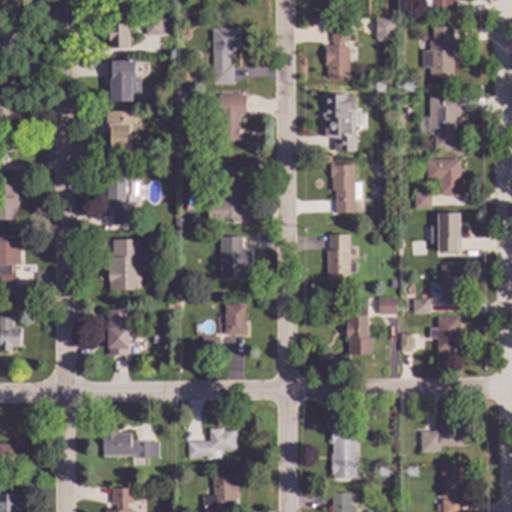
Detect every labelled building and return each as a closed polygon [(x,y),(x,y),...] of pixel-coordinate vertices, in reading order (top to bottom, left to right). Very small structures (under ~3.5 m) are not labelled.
[(16,0),(16,15),(7,15),(7,17),(3,17),(3,12),(0,12),(0,0),(16,0)] [(454,0),(455,13),(430,13),(430,11),(422,12),(422,0),(454,0)] [(393,19),(375,19),(375,43),(393,43),(393,19)] [(165,37),(144,37),(144,21),(165,21),(165,37)] [(128,50),(107,50),(108,24),(128,24),(128,50)] [(347,44),(342,44),(342,49),(347,49),(348,79),(326,80),(326,67),(325,67),(324,48),(331,48),(331,44),(330,44),(329,29),(346,29),(347,44)] [(452,46),(457,46),(457,64),(452,64),(452,79),(428,79),(428,70),(420,70),(420,52),(428,52),(428,43),(431,43),(431,29),(451,29),(452,46)] [(239,50),(232,50),(233,61),(228,61),(228,67),(232,67),(232,85),(212,85),(211,30),(238,30),(239,50)] [(16,59),(12,62),(7,62),(5,60),(5,56),(0,56),(0,35),(16,35),(16,59)] [(134,80),(139,80),(139,95),(131,95),(131,103),(106,103),(106,62),(134,62),(134,80)] [(16,111),(13,111),(13,122),(0,122),(0,96),(16,96),(16,111)] [(244,117),(237,117),(237,143),(218,143),(217,117),(216,117),(215,97),(244,96),(244,117)] [(346,114),(354,115),(354,118),(364,118),(364,128),(354,128),(354,153),(334,153),(334,139),(323,139),(323,119),(321,119),(321,112),(323,112),(323,96),(346,96),(346,114)] [(458,118),(454,118),(454,151),(433,151),(433,137),(427,137),(427,98),(458,97),(458,118)] [(134,133),(129,133),(129,153),(108,153),(108,139),(105,139),(105,113),(134,113),(134,133)] [(17,151),(0,151),(0,130),(17,130),(17,151)] [(458,181),(460,181),(460,198),(452,198),(452,197),(438,197),(437,182),(424,182),(424,161),(458,161),(458,181)] [(352,184),(359,184),(359,201),(353,201),(353,214),(334,214),(334,192),(330,192),(330,179),(328,179),(328,166),(352,166),(352,184)] [(232,177),(238,177),(239,185),(245,185),(245,198),(239,198),(239,203),(246,203),(246,223),(231,224),(230,221),(206,222),(205,204),(219,203),(218,169),(231,169),(232,177)] [(124,208),(130,208),(130,226),(111,226),(111,208),(114,208),(114,201),(105,201),(105,170),(124,170),(124,208)] [(16,221),(0,221),(0,185),(17,185),(16,221)] [(429,210),(412,210),(412,195),(429,195),(429,210)] [(458,224),(459,224),(459,254),(443,254),(443,240),(437,240),(436,215),(458,215),(458,224)] [(347,264),(355,264),(355,275),(348,275),(348,282),(325,282),(325,252),(327,252),(327,237),(347,236),(347,264)] [(19,267),(13,267),(13,272),(14,272),(14,290),(0,290),(0,238),(19,238),(19,267)] [(240,239),(240,251),(242,251),(242,270),(241,270),(241,281),(219,281),(219,239),(240,239)] [(140,292),(108,292),(107,258),(111,258),(111,241),(139,241),(140,292)] [(461,282),(462,282),(462,307),(455,307),(455,305),(439,305),(438,267),(460,267),(461,282)] [(395,315),(377,316),(376,300),(395,299),(395,315)] [(173,309),(165,309),(165,301),(173,301),(173,309)] [(366,301),(366,309),(365,309),(365,340),(371,340),(371,356),(347,356),(347,339),(344,339),(344,324),(347,324),(347,317),(354,317),(353,308),(352,308),(352,301),(366,301)] [(428,316),(411,316),(411,301),(428,301),(428,316)] [(244,336),(223,336),(223,307),(243,306),(244,336)] [(127,357),(106,357),(106,311),(127,311),(127,357)] [(0,318),(11,318),(11,329),(19,329),(18,349),(10,349),(10,353),(0,352),(0,318)] [(458,330),(461,330),(461,353),(435,353),(435,340),(428,340),(428,330),(435,330),(435,319),(458,318),(458,330)] [(410,353),(399,353),(399,335),(410,335),(410,353)] [(218,357),(201,357),(200,339),(218,339),(218,357)] [(142,356),(129,356),(129,346),(142,346),(142,356)] [(467,448),(439,447),(439,454),(419,454),(419,433),(433,433),(433,422),(467,422),(467,448)] [(350,441),(353,441),(354,480),(332,480),(332,474),(330,474),(329,455),(331,455),(330,427),(349,426),(350,441)] [(222,433),(235,433),(235,452),(219,452),(219,461),(181,461),(180,444),(208,444),(208,430),(222,430),(222,433)] [(116,435),(129,435),(130,444),(157,443),(157,460),(136,460),(136,457),(101,458),(101,432),(116,432),(116,435)] [(0,446),(15,446),(15,466),(0,466),(0,446)] [(463,499),(457,499),(457,501),(460,501),(460,511),(440,511),(440,501),(445,501),(445,500),(439,500),(439,467),(463,466),(463,499)] [(236,501),(233,501),(233,503),(218,504),(218,511),(202,511),(201,497),(212,497),(211,477),(235,476),(236,501)] [(130,490),(130,506),(126,506),(126,511),(115,511),(115,506),(110,506),(110,490),(130,490)] [(350,507),(354,507),(354,511),(331,511),(331,495),(350,495),(350,507)] [(16,504),(19,504),(19,511),(0,511),(0,496),(16,496),(16,504)]
